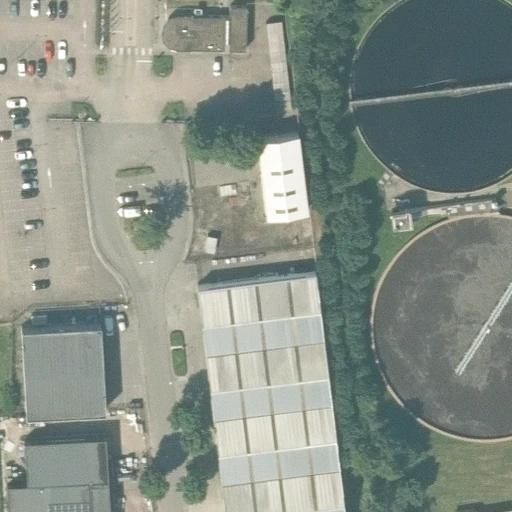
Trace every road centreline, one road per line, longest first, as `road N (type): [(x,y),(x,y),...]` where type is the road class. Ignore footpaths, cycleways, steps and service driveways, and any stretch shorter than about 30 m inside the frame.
road 1 (residential): [(148,293),(176,241),(169,153),(98,159),(105,246)]
road 2 (residential): [(173,511),(148,293)]
